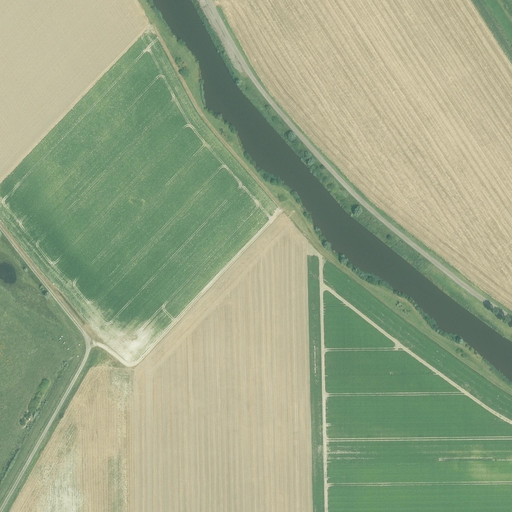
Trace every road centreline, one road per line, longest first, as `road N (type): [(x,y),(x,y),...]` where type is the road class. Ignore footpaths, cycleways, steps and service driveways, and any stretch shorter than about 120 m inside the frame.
road 1 (track): [(511,319),(341,182),(257,85),(207,0)]
road 2 (track): [(0,511),(89,346),(0,228)]
road 3 (track): [(89,346),(135,363),(281,210)]
